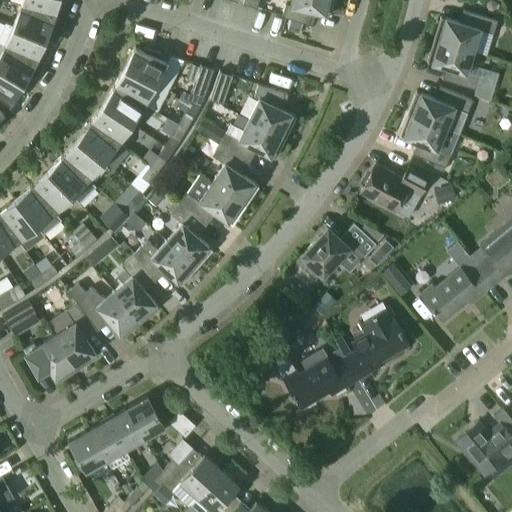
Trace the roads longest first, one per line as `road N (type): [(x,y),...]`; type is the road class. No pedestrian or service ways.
road 1 (residential): [(163,354),(272,252),(359,140),(388,88)]
road 2 (residential): [(317,496),(407,416),(442,403),(511,345)]
road 3 (residential): [(341,70),(125,3)]
road 4 (residential): [(317,496),(163,354)]
road 5 (residential): [(0,159),(40,119),(72,60),(89,0)]
road 6 (residential): [(30,431),(163,354)]
